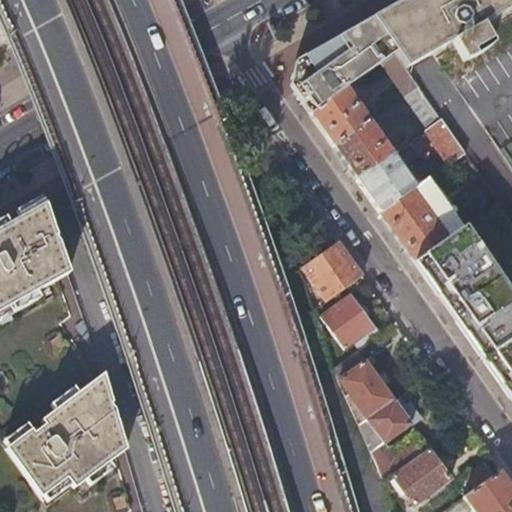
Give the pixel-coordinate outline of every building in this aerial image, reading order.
[(479,22),(511,2),(511,0),(400,0),(369,17),(371,20),(394,53),(404,67),(449,41),(461,60),(471,55),(478,50),(490,42),(479,22)] [(380,63),(394,53),(371,20),(354,30),(353,27),(294,61),(292,64),(289,70),(288,75),(288,81),(289,85),(291,88),(309,113),(346,87),(380,63)] [(416,85),(404,67),(394,53),(380,63),(403,95),(416,85)] [(439,118),(416,85),(403,95),(426,128),(439,118)] [(332,147),(369,120),(356,101),(360,98),(356,92),(351,95),(346,87),(309,113),(332,147)] [(383,132),(401,128),(397,109),(379,112),(383,132)] [(462,151),(439,118),(426,128),(423,130),(446,163),(462,151)] [(391,153),(369,120),(332,147),(355,179),(391,153)] [(410,152),(425,169),(438,157),(423,141),(410,152)] [(414,185),(391,153),(355,179),(378,211),(414,185)] [(378,211),(412,260),(458,227),(458,225),(454,214),(449,205),(441,194),(433,186),(424,178),(414,185),(378,211)] [(0,306),(66,269),(41,200),(0,224),(0,306)] [(412,260),(437,296),(459,281),(479,267),(474,260),(488,251),(467,221),(458,227),(412,260)] [(337,241),(300,267),(324,302),(361,275),(337,241)] [(468,295),(488,281),(479,267),(459,281),(468,295)] [(319,316),(343,350),(373,328),(349,294),(319,316)] [(482,359),(511,337),(511,307),(503,294),(458,325),(482,359)] [(343,350),(348,356),(378,335),(373,328),(343,350)] [(511,337),(482,359),(496,379),(511,367),(511,337)] [(364,360),(337,379),(360,414),(357,416),(350,407),(349,408),(356,425),(392,399),(364,360)] [(125,442),(104,367),(37,413),(41,419),(30,427),(26,421),(0,439),(37,489),(39,487),(43,494),(67,478),(69,481),(125,442)] [(410,423),(392,399),(356,425),(380,480),(389,474),(399,467),(423,450),(420,446),(414,450),(411,445),(393,458),(383,443),(410,423)] [(427,447),(423,450),(399,467),(389,474),(411,505),(449,479),(427,447)] [(472,489),(492,475),(483,462),(463,476),(472,489)] [(511,511),(511,489),(499,470),(492,475),(472,489),(460,497),(470,511),(511,511)]
